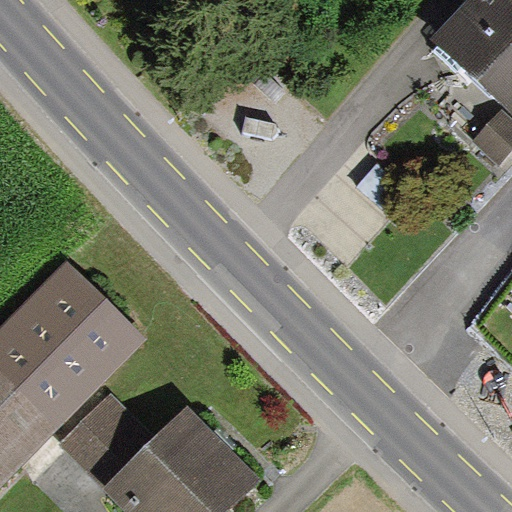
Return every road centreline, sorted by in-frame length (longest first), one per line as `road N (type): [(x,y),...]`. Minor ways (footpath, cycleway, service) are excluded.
road 1 (primary): [(0,7),(137,161),(491,511)]
road 2 (unknown): [(375,401),(511,268)]
